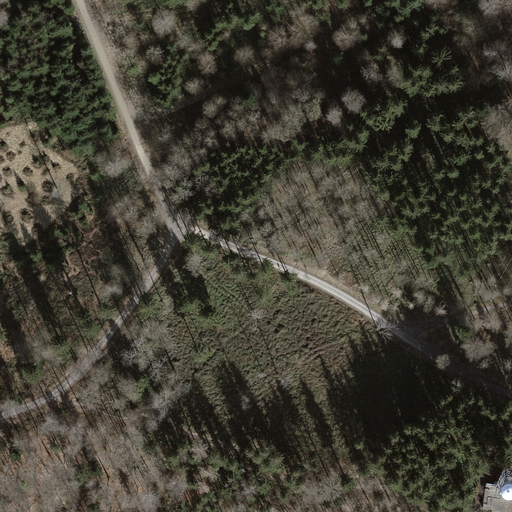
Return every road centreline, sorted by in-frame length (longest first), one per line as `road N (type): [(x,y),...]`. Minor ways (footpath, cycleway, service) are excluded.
road 1 (track): [(403,334),(294,271),(174,220),(79,0)]
road 2 (track): [(174,220),(159,267),(69,387),(14,415)]
road 3 (track): [(511,391),(403,334)]
